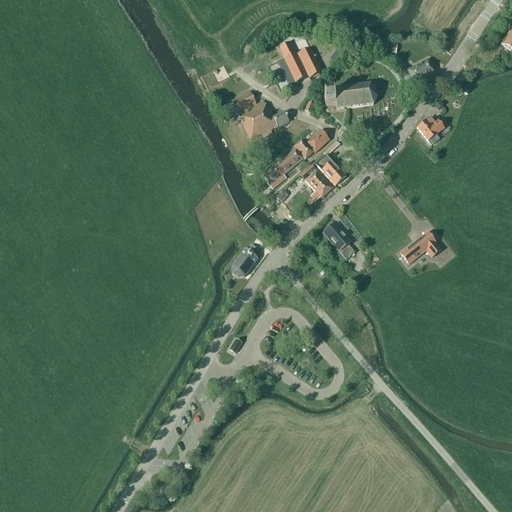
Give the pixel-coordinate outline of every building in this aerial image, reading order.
[(511,29),(501,46),(511,53),(511,29)] [(309,78),(310,79),(322,73),(310,49),(296,56),(296,54),(294,54),(289,44),(279,49),(284,59),(283,60),(295,84),(309,78)] [(404,65),(399,68),(404,79),(409,76),(414,85),(435,74),(429,63),(428,61),(407,71),(404,65)] [(459,85),(456,91),(467,96),(469,90),(459,85)] [(371,86),(327,91),(327,96),(324,97),(325,107),(335,106),(336,111),(349,109),(373,106),(373,105),(376,99),(375,92),(371,86)] [(231,103),(252,144),(272,135),(270,132),(289,123),(284,114),(274,119),(270,111),(268,112),(263,102),(256,106),(250,93),(231,103)] [(440,102),(434,107),(438,111),(443,107),(440,102)] [(315,107),(308,104),(303,113),(311,116),(315,107)] [(430,118),(417,129),(427,143),(441,132),(444,130),(437,122),(435,124),(430,118)] [(283,176),(304,160),(305,161),(314,153),(315,154),(329,142),(319,131),(305,144),(302,141),(294,148),(296,150),(261,178),(272,190),(286,178),(283,176)] [(323,155),(325,157),(326,157),(326,158),(339,146),(337,144),(334,144),(323,155)] [(326,157),(325,157),(315,166),(335,188),(346,178),(332,162),(331,163),(326,158),(326,157)] [(316,172),(311,167),(300,177),(304,181),(304,180),(306,182),(305,182),(315,192),(326,182),(317,172),(316,172)] [(315,192),(310,197),(315,203),(320,198),(321,200),(333,189),(326,182),(315,192)] [(283,192),(276,199),(282,204),(288,196),(284,193),(283,192)] [(323,235),(339,253),(346,262),(355,254),(348,246),(351,244),(335,225),(323,235)] [(422,253),(434,243),(426,232),(418,239),(419,241),(415,244),(400,255),(408,266),(423,255),(422,253)] [(247,252),(245,251),(231,269),(232,275),(238,279),(244,278),(257,260),(255,259),(260,253),(251,247),(247,252)] [(229,351),(235,355),(241,345),(236,341),(229,351)]
